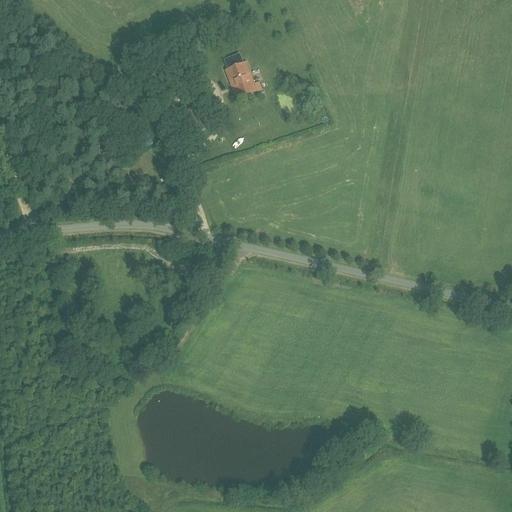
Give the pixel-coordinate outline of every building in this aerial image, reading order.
[(257,92),(257,91),(261,89),(258,81),(254,83),(246,63),(225,71),(236,100),(257,92)] [(173,83),(167,87),(171,92),(177,88),(173,83)] [(198,133),(206,122),(190,110),(182,121),(198,133)] [(138,145),(141,150),(153,143),(147,131),(138,136),(142,143),(138,145)] [(209,278),(212,264),(196,260),(193,274),(209,278)]
